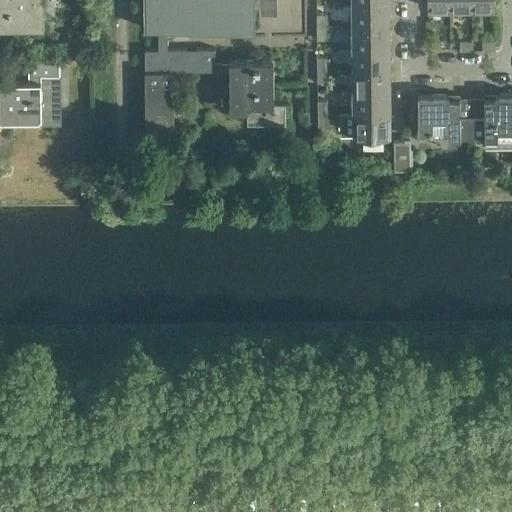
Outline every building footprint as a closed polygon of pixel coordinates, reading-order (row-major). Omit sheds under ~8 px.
[(0,0),(0,27),(44,27),(44,0),(0,0)] [(249,27),(249,7),(257,7),(258,0),(257,0),(144,0),(145,28),(158,27),(158,48),(145,48),(146,135),(174,134),(174,70),(230,69),(230,110),(253,110),(254,122),(285,121),(285,103),(274,103),(273,59),(229,60),(229,61),(215,61),(215,47),(168,48),(168,27),(249,27)] [(389,25),(389,4),(353,4),(353,26),(389,25)] [(325,26),(325,13),(317,14),(317,26),(325,26)] [(389,47),(389,25),(353,26),(353,47),(389,47)] [(326,39),(325,26),(317,26),(317,39),(326,39)] [(495,49),(495,40),(482,41),(482,49),(495,49)] [(441,50),(441,41),(428,41),(428,50),(441,50)] [(472,49),(472,41),(460,41),(460,49),(472,49)] [(389,69),(389,47),(353,47),(353,69),(389,69)] [(326,69),(326,57),(317,57),(317,69),(326,69)] [(60,117),(59,59),(28,59),(29,80),(0,80),(0,117),(44,117),(44,123),(58,122),(58,117),(60,117)] [(326,82),(326,69),(317,69),(317,82),(326,82)] [(389,90),(389,69),(353,69),(353,90),(389,90)] [(390,112),(389,90),(353,90),(354,112),(390,112)] [(511,136),(511,92),(495,93),(495,97),(472,98),(472,137),(511,136)] [(472,137),(472,98),(448,98),(448,93),(418,94),(418,136),(431,136),(431,130),(447,130),(447,137),(472,137)] [(326,112),(326,100),(317,100),(317,113),(326,112)] [(326,125),(326,112),(317,113),(318,125),(326,125)] [(390,135),(390,112),(354,112),(354,135),(390,135)] [(394,142),(395,170),(411,170),(410,142),(394,142)]
